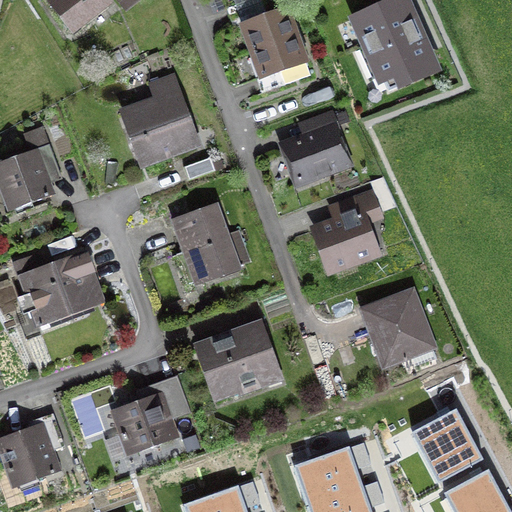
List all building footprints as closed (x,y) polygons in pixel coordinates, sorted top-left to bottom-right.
[(114,0),(57,0),(54,3),(78,34),(117,3),(114,0)] [(120,0),(130,11),(143,0),(120,0)] [(405,0),(393,0),(353,17),(383,87),(434,66),(405,0)] [(255,54),(302,36),(292,8),(244,26),(255,54)] [(313,62),(302,36),(255,54),(265,80),(313,62)] [(147,168),(203,149),(178,76),(150,86),(155,100),(126,110),(147,168)] [(300,191),(356,169),(339,127),(284,149),(300,191)] [(0,164),(0,179),(10,211),(59,196),(44,151),(0,164)] [(213,160),(189,169),(194,182),(218,174),(213,160)] [(200,290),(246,272),(221,205),(175,223),(200,290)] [(335,278),(385,260),(367,212),(318,229),(335,278)] [(41,329),(106,305),(88,254),(22,278),(41,329)] [(440,350),(418,291),(365,311),(388,370),(440,350)] [(199,347),(220,405),(287,380),(266,323),(199,347)] [(116,414),(131,459),(181,441),(166,397),(116,414)] [(482,457),(456,410),(413,433),(440,481),(482,457)] [(1,443),(17,491),(61,477),(45,428),(1,443)] [(373,511),(351,450),(299,468),(314,511),(373,511)] [(511,511),(488,470),(445,494),(455,511),(511,511)] [(246,511),(238,488),(186,506),(188,511),(246,511)]
